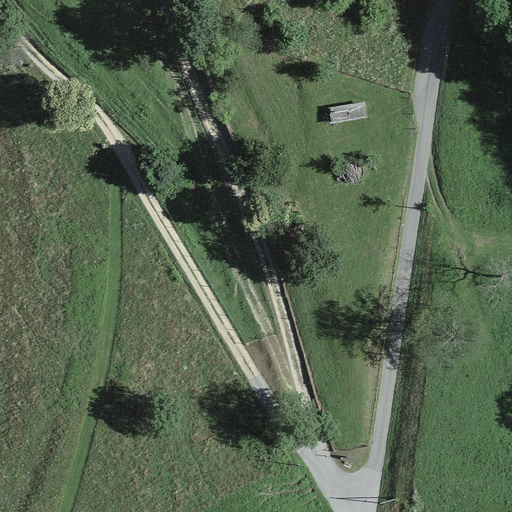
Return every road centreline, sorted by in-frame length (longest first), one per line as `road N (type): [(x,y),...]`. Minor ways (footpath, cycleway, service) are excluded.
road 1 (track): [(347,507),(185,265),(101,119),(38,57),(3,0)]
road 2 (track): [(347,507),(219,126),(169,24),(166,0)]
road 3 (unclassified): [(347,507),(382,465),(444,0)]
